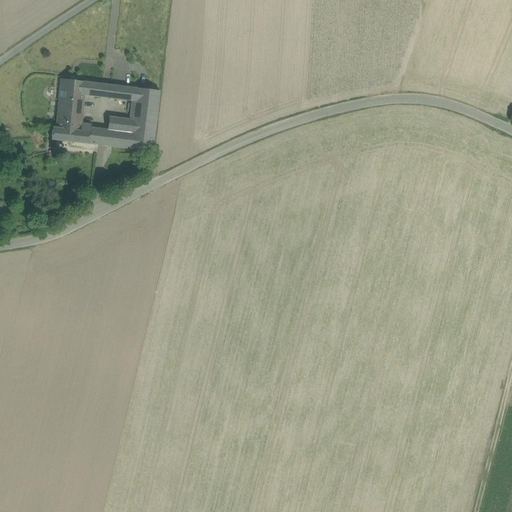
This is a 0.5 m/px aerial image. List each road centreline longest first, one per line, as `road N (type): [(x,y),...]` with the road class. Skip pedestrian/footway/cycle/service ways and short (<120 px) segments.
road 1 (residential): [(511,130),(428,100),(337,109),(244,140),(65,230),(0,245)]
road 2 (track): [(477,511),(511,374)]
